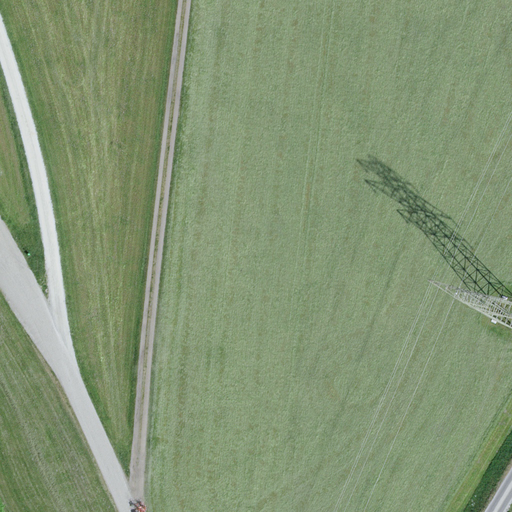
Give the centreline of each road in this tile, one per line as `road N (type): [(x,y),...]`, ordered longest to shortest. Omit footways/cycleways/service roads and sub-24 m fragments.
road 1 (track): [(132,509),(183,0)]
road 2 (track): [(67,369),(35,151),(0,42)]
road 3 (track): [(133,511),(14,275)]
